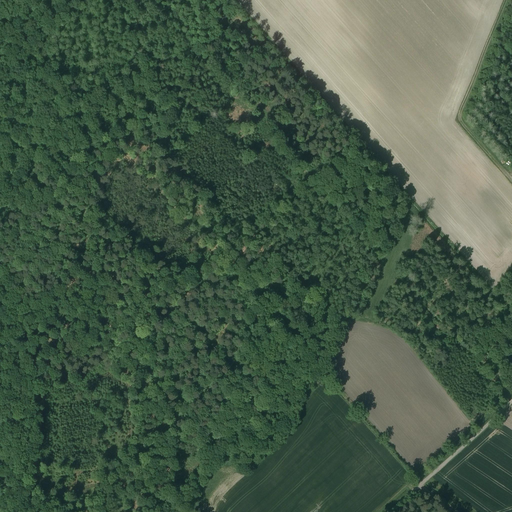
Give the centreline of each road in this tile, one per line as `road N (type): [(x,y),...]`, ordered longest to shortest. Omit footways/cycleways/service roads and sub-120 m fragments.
road 1 (track): [(0,266),(43,385),(29,511)]
road 2 (track): [(511,179),(459,120),(507,0)]
road 3 (track): [(511,400),(389,511)]
